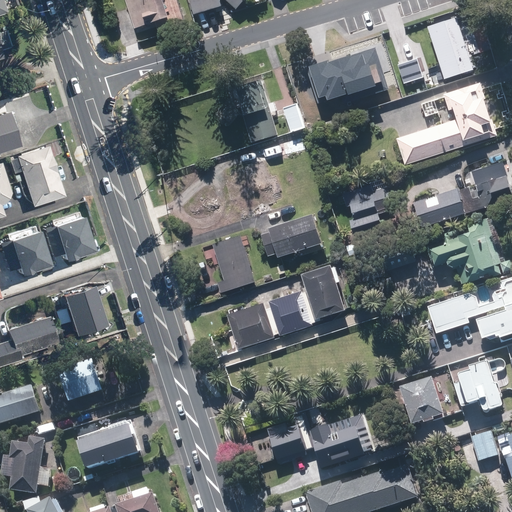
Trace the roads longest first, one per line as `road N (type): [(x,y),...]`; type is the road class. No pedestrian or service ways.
road 1 (primary): [(224,511),(85,84)]
road 2 (residential): [(348,0),(85,84)]
